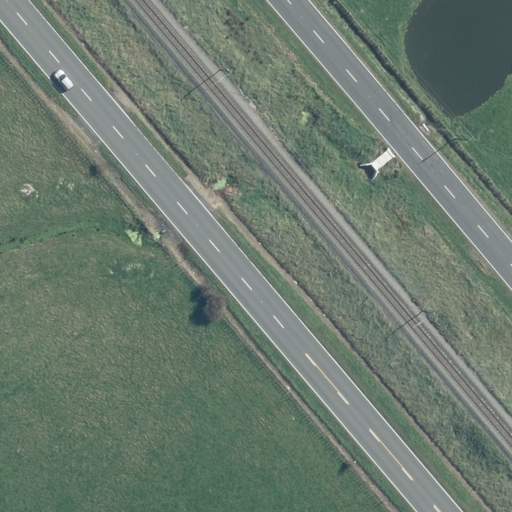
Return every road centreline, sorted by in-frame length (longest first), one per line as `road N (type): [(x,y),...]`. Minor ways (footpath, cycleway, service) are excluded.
road 1 (secondary): [(11,0),(443,511)]
road 2 (tertiary): [(288,0),(511,265)]
